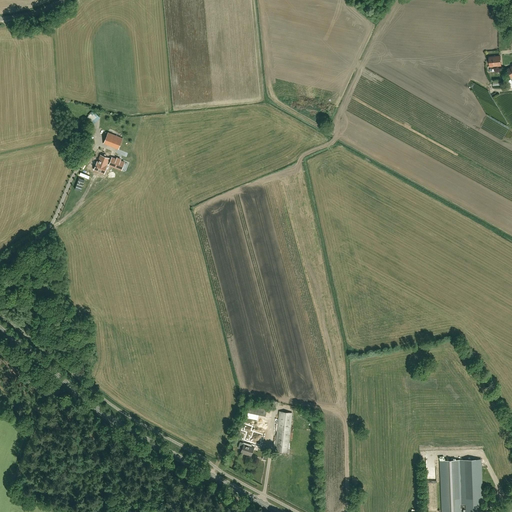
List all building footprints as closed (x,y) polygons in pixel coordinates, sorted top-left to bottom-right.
[(490,67),(501,66),(500,56),(489,57),(490,67)] [(100,118),(94,111),(87,118),(93,124),(100,118)] [(118,150),(122,138),(108,133),(103,144),(118,150)] [(96,166),(94,170),(104,173),(105,170),(107,166),(106,165),(107,161),(110,162),(109,165),(121,170),(124,162),(120,161),(121,159),(117,158),(116,159),(112,157),(111,160),(108,159),(109,158),(101,155),(98,162),(97,162),(96,166)] [(85,180),(79,178),(75,189),(80,191),(85,180)] [(275,451),(288,452),(292,413),(280,411),(275,451)] [(243,444),(241,452),(251,456),(253,447),(251,447),(252,443),(260,446),(263,435),(248,430),(244,440),(249,442),(248,446),(243,444)] [(477,511),(475,459),(460,460),(440,461),(441,511),(477,511)]
